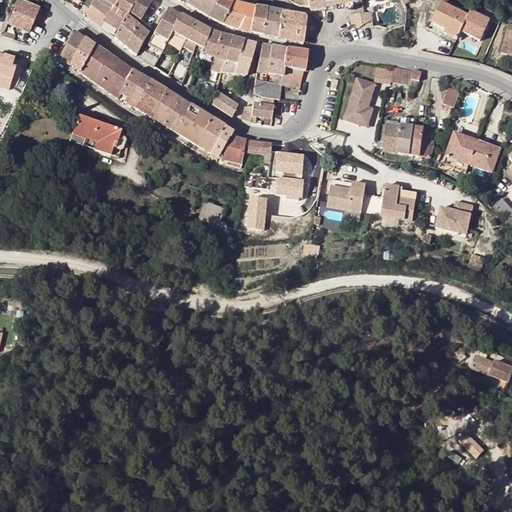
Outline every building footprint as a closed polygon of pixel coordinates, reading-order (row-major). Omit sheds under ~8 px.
[(94,0),(85,14),(100,27),(108,12),(110,13),(117,0),(94,0)] [(129,13),(136,0),(117,0),(110,13),(108,12),(100,27),(99,27),(113,39),(126,17),(127,15),(129,13)] [(136,0),(129,13),(139,20),(151,1),(148,0),(136,0)] [(188,0),(185,5),(207,18),(218,0),(188,0)] [(232,3),(226,0),(218,0),(207,18),(221,25),(227,14),(232,3)] [(323,0),(293,0),(294,5),(300,7),(309,9),(310,14),(324,11),(325,11),(323,0)] [(323,0),(325,11),(362,5),(360,0),(323,0)] [(39,10),(18,1),(8,24),(29,33),(39,10)] [(238,31),(250,33),(254,9),(232,3),(227,14),(243,20),(238,31)] [(440,4),(431,24),(445,30),(444,34),(456,40),(467,17),(440,4)] [(250,33),(262,36),(266,10),(254,9),(250,33)] [(153,34),(147,44),(162,53),(166,45),(167,41),(168,41),(172,33),(180,17),(167,10),(153,34)] [(262,36),(278,40),(281,13),(266,10),(262,36)] [(278,40),(289,42),(293,15),(281,13),(278,40)] [(243,20),(227,14),(221,25),(238,31),(243,20)] [(367,24),(371,24),(370,14),(364,15),(350,17),(352,26),(367,24)] [(298,16),(293,15),(289,42),(303,44),(304,27),(309,28),(309,24),(305,21),(305,20),(304,17),(298,16)] [(136,26),(126,17),(113,39),(124,47),(136,26)] [(172,33),(185,40),(193,24),(180,17),(172,33)] [(185,40),(196,46),(199,47),(202,49),(209,33),(203,29),(193,24),(185,40)] [(429,27),(444,34),(445,30),(431,24),(429,27)] [(148,35),(136,26),(124,47),(132,54),(136,57),(148,35)] [(404,34),(411,38),(414,32),(404,28),(404,34)] [(511,30),(507,29),(501,55),(511,57),(511,30)] [(340,34),(345,40),(351,36),(347,30),(340,34)] [(59,59),(69,66),(84,40),(73,32),(59,59)] [(185,40),(172,33),(168,41),(167,41),(166,45),(180,52),(182,48),(185,40)] [(202,49),(197,61),(211,66),(214,57),(219,36),(210,33),(209,33),(202,49)] [(223,37),(219,36),(214,57),(211,66),(210,72),(220,74),(221,73),(225,61),(231,39),(227,39),(223,37)] [(221,73),(234,75),(242,42),(231,39),(225,61),(221,73)] [(94,47),(84,40),(69,66),(80,73),(94,47)] [(185,40),(182,48),(193,53),(196,46),(185,40)] [(242,42),(234,75),(245,76),(247,75),(255,45),(242,42)] [(256,73),(253,95),(262,98),(274,100),(279,101),(281,87),(283,69),(282,69),(285,51),(261,46),(256,73)] [(102,84),(114,92),(112,95),(118,99),(120,94),(131,72),(94,47),(80,73),(100,87),(102,84)] [(283,69),(294,71),(297,52),(285,51),(282,69),(283,69)] [(297,52),(294,71),(303,72),(304,72),(306,53),(297,52)] [(0,87),(8,90),(14,69),(11,68),(12,65),(14,59),(0,55),(0,87)] [(283,69),(281,87),(299,89),(303,72),(294,71),(283,69)] [(391,84),(403,86),(406,71),(393,69),(391,79),(391,84)] [(403,86),(411,87),(414,73),(406,71),(403,86)] [(140,77),(131,72),(120,94),(126,98),(129,99),(140,77)] [(218,81),(220,74),(210,72),(209,75),(207,81),(215,83),(217,84),(218,81)] [(232,83),(232,82),(233,78),(234,75),(221,73),(220,74),(218,81),(232,83)] [(416,88),(420,81),(421,74),(414,73),(411,87),(416,88)] [(126,98),(124,103),(135,109),(149,83),(140,77),(129,99),(126,98)] [(339,80),(332,79),(330,88),(337,90),(339,80)] [(375,84),(357,79),(354,87),(373,93),(375,84)] [(166,93),(149,83),(135,109),(151,120),(166,93)] [(100,87),(112,95),(114,92),(102,84),(100,87)] [(373,93),(354,87),(344,122),(367,129),(373,109),(368,108),(373,93)] [(389,89),(385,112),(391,113),(395,90),(389,89)] [(459,96),(447,92),(442,106),(454,110),(459,96)] [(179,101),(166,93),(151,120),(164,127),(179,101)] [(212,106),(231,118),(237,106),(215,93),(215,95),(212,106)] [(189,107),(179,101),(164,127),(175,134),(189,107)] [(255,124),(256,118),(271,120),(273,107),(252,104),(252,107),(250,123),(252,124),(255,124)] [(211,120),(189,107),(175,134),(196,147),(211,120)] [(252,107),(244,108),(241,120),(249,123),(250,123),(252,107)] [(273,107),(271,120),(274,120),(293,123),(295,110),(273,107)] [(82,114),(81,118),(96,123),(97,119),(82,114)] [(121,132),(96,123),(81,118),(80,117),(79,117),(77,120),(72,135),(85,139),(97,143),(94,151),(110,156),(113,148),(115,149),(119,137),(121,132)] [(413,130),(424,131),(425,120),(417,119),(417,122),(415,122),(413,130)] [(223,128),(211,120),(196,147),(208,154),(223,128)] [(415,122),(402,120),(401,125),(401,128),(413,130),(415,122)] [(401,128),(386,126),(380,126),(376,151),(409,156),(413,130),(401,128)] [(223,128),(208,154),(217,158),(228,138),(230,138),(232,133),(223,128)] [(319,137),(326,138),(328,131),(320,129),(319,137)] [(429,132),(424,131),(413,130),(409,156),(430,159),(432,152),(426,151),(428,142),(429,132)] [(443,135),(436,134),(434,143),(433,144),(441,146),(443,135)] [(476,146),(465,142),(466,139),(454,135),(446,157),(469,166),(476,146)] [(124,139),(119,137),(115,149),(120,151),(124,139)] [(228,138),(217,158),(241,165),(245,142),(230,138),(228,138)] [(271,145),(248,142),(247,154),(264,156),(269,156),(271,145)] [(301,154),(302,145),(294,145),(293,154),(301,154)] [(500,152),(489,148),(488,149),(476,146),(469,166),(492,174),(500,152)] [(466,174),(469,166),(446,157),(443,165),(466,174)] [(303,199),(304,180),(276,180),(276,198),(303,199)] [(328,189),(349,192),(350,185),(329,181),(328,189)] [(349,192),(328,189),(325,208),(359,214),(365,185),(351,182),(350,185),(349,192)] [(411,224),(414,206),(396,203),(398,195),(398,191),(384,189),(379,218),(411,224)] [(396,203),(414,206),(416,198),(398,195),(396,203)] [(267,230),(267,199),(248,199),(248,230),(267,230)] [(509,228),(511,225),(511,212),(501,200),(492,209),(509,228)] [(224,236),(227,227),(227,225),(219,222),(214,220),(217,211),(222,213),(223,210),(204,203),(195,226),(224,236)] [(453,217),(461,220),(464,211),(456,208),(453,217)] [(214,220),(219,222),(222,213),(217,211),(214,220)] [(453,217),(440,212),(434,228),(463,239),(472,214),(464,211),(461,220),(453,217)] [(462,243),(463,239),(434,228),(432,232),(462,243)] [(506,271),(501,264),(494,268),(498,275),(506,271)] [(16,323),(15,333),(22,333),(23,324),(16,323)] [(467,358),(461,348),(454,352),(460,362),(467,358)] [(394,352),(374,352),(372,362),(391,362),(394,352)] [(475,357),(470,369),(488,377),(487,381),(507,389),(511,377),(511,369),(495,362),(494,365),(475,357)] [(511,408),(511,401),(505,398),(501,406),(511,411),(511,408)] [(470,431),(466,435),(484,452),(488,448),(470,431)] [(476,460),(484,452),(466,435),(458,443),(476,460)]
